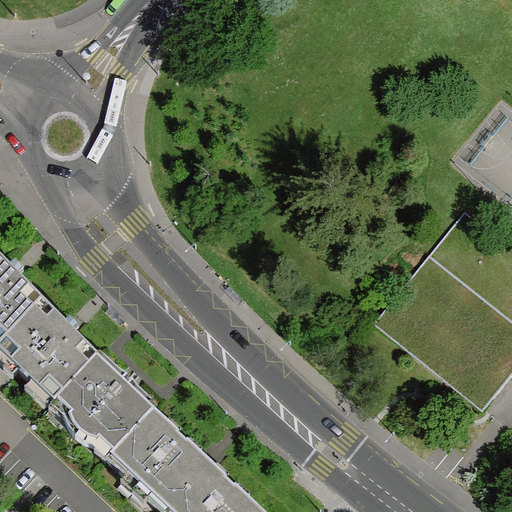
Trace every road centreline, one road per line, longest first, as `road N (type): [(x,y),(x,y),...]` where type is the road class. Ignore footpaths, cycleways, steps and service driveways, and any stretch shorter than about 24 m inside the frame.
road 1 (tertiary): [(59,184),(93,260),(190,342),(225,354)]
road 2 (tertiary): [(225,354),(214,323),(135,223),(107,172)]
road 3 (tertiary): [(390,495),(225,354)]
road 4 (tertiary): [(103,121),(147,3)]
road 5 (tertiary): [(147,3),(52,84)]
